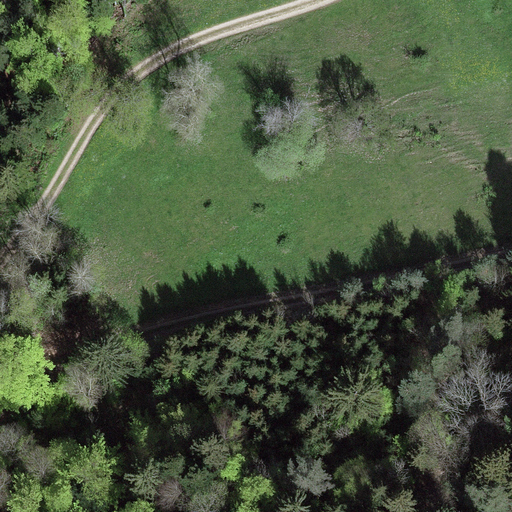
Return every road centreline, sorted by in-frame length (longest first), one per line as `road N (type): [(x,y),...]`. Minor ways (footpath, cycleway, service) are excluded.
road 1 (track): [(511,262),(143,335),(90,355),(0,411)]
road 2 (track): [(0,261),(27,231),(109,95),(138,68),(311,0)]
